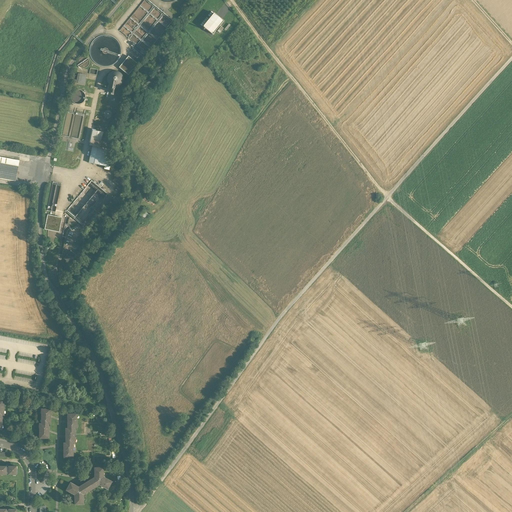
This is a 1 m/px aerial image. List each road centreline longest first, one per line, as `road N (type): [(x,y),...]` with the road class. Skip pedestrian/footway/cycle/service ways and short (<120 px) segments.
road 1 (unclassified): [(511,58),(280,317),(138,511)]
road 2 (track): [(511,307),(376,187),(230,0)]
road 3 (unclassified): [(131,511),(126,458),(94,359),(43,272),(38,204),(47,161)]
road 4 (track): [(47,161),(69,64),(122,0)]
road 5 (track): [(405,511),(511,415)]
